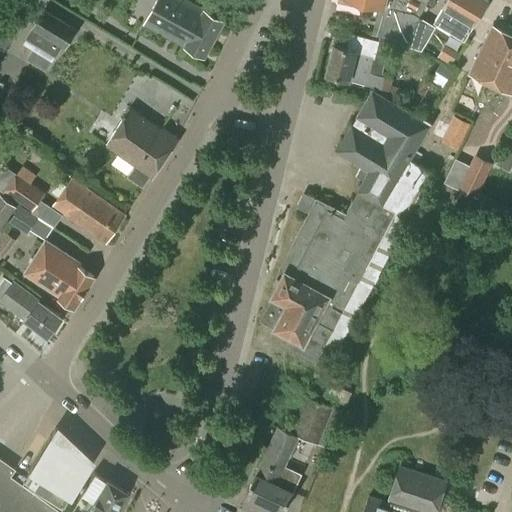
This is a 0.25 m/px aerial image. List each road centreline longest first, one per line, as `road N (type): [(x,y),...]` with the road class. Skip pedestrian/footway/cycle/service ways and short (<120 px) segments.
road 1 (tertiary): [(188,501),(284,113)]
road 2 (residential): [(216,96),(48,378)]
road 3 (tertiary): [(188,501),(150,478),(48,378)]
